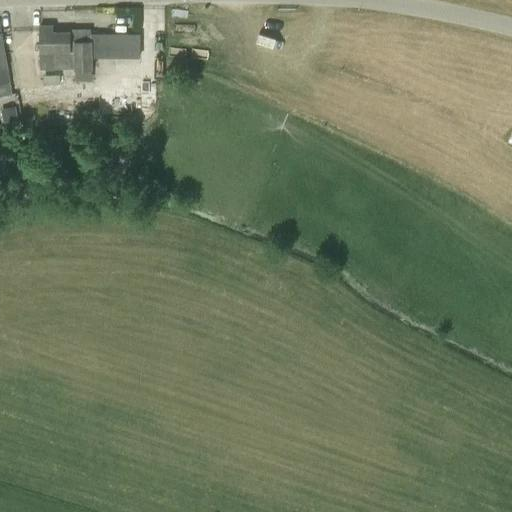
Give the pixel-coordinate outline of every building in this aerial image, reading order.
[(70,68),(70,32),(52,33),(52,26),(39,26),(40,69),(70,68)] [(91,70),(91,56),(140,56),(140,35),(91,35),(90,30),(74,30),(74,70),(91,70)] [(0,97),(11,95),(0,33),(0,97)] [(18,120),(15,104),(0,107),(3,123),(18,120)] [(87,174),(83,131),(46,134),(50,177),(87,174)]
